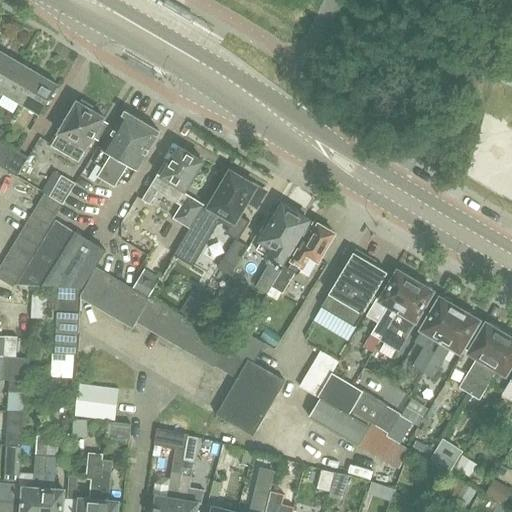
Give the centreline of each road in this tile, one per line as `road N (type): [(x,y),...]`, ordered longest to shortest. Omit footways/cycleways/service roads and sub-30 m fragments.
road 1 (primary): [(44,0),(200,81),(268,133),(511,278)]
road 2 (primary): [(511,247),(105,0)]
